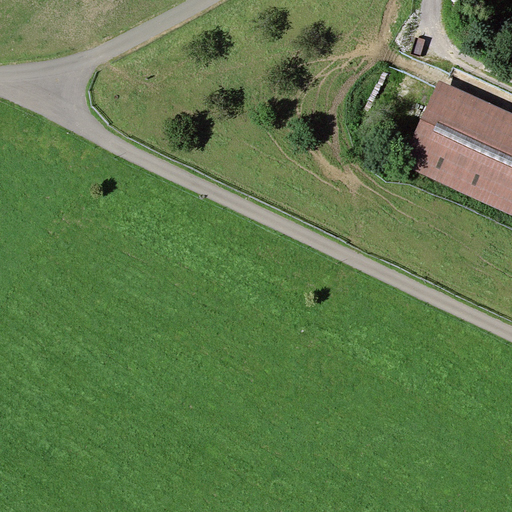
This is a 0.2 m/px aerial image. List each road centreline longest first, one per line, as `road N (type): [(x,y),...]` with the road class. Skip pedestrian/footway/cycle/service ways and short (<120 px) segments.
road 1 (unclassified): [(511,334),(128,152),(76,119),(52,91)]
road 2 (unclassified): [(206,0),(74,68),(52,91)]
